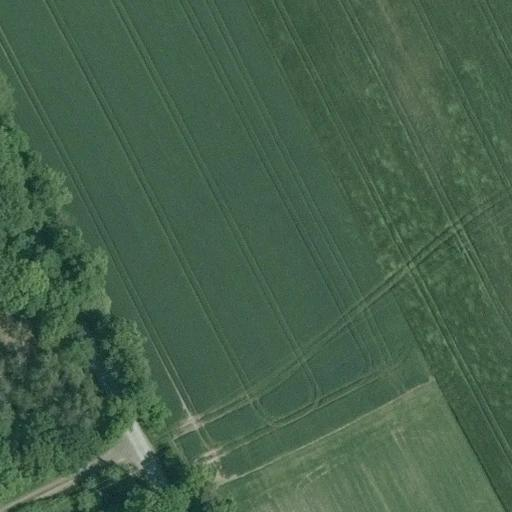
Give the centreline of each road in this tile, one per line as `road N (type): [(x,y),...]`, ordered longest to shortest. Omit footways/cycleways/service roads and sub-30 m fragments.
road 1 (residential): [(180,511),(0,161)]
road 2 (track): [(145,443),(4,511)]
